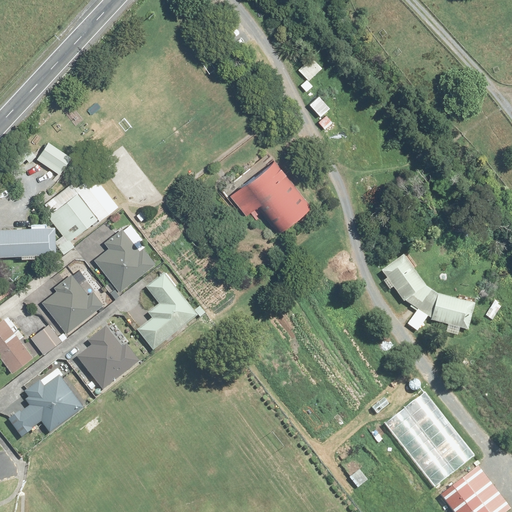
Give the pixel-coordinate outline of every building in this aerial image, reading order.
[(308,58),(298,68),(309,79),(322,66),(311,55),(308,58)] [(311,206),(270,159),(228,196),(245,216),(259,206),(282,234),(311,206)] [(50,164),(44,182),(57,186),(63,169),(50,164)] [(78,191),(48,214),(62,234),(56,237),(57,243),(62,253),(74,246),(70,239),(117,205),(92,173),(73,185),(78,191)] [(56,226),(0,227),(0,258),(57,257),(56,226)] [(108,249),(94,259),(117,290),(153,264),(140,246),(137,248),(123,229),(103,243),(108,249)] [(403,255),(381,270),(403,303),(430,318),(429,321),(468,329),(473,304),(437,295),(425,288),(403,255)] [(150,318),(137,329),(152,348),(196,313),(162,272),(144,287),(157,303),(146,312),(150,318)] [(55,290),(41,301),(65,333),(102,305),(93,292),(89,295),(72,273),(53,287),(55,290)] [(0,296),(9,290),(2,280),(0,282),(0,296)] [(503,308),(492,302),(484,315),(495,322),(503,308)] [(6,318),(0,322),(0,357),(10,371),(33,354),(6,318)] [(48,321),(29,335),(43,353),(61,339),(48,321)] [(91,344),(75,356),(103,390),(140,360),(110,323),(87,340),(91,344)] [(86,407),(57,365),(22,389),(27,397),(23,400),(27,404),(8,417),(18,432),(40,417),(50,431),(86,407)] [(424,388),(381,420),(433,487),(476,455),(424,388)] [(384,393),(370,404),(376,411),(390,401),(384,393)] [(454,476),(446,481),(452,489),(460,484),(454,476)] [(501,493),(479,509),(481,511),(495,511),(508,502),(501,493)]
